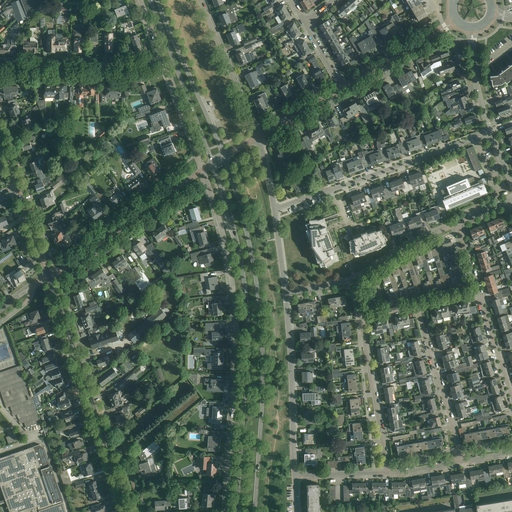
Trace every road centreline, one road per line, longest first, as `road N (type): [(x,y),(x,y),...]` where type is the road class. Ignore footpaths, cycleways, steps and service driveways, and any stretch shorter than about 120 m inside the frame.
road 1 (tertiary): [(254,511),(262,339),(251,253),(224,156)]
road 2 (tertiary): [(212,163),(246,307),(236,511)]
road 3 (residential): [(203,169),(235,317),(226,511)]
road 4 (residential): [(127,511),(47,275)]
road 5 (residential): [(273,209),(490,132)]
road 6 (residential): [(47,275),(203,169)]
road 7 (residential): [(295,474),(285,293)]
road 8 (tertiary): [(150,0),(212,163)]
road 9 (tertiary): [(224,156),(157,0)]
road 10 (residential): [(162,59),(141,66),(0,65)]
road 11 (residential): [(462,462),(417,306)]
road 12 (residential): [(387,473),(360,319)]
road 13 (residential): [(258,136),(198,0)]
road 14 (residential): [(47,275),(0,139)]
road 15 (unclassified): [(341,88),(456,21)]
